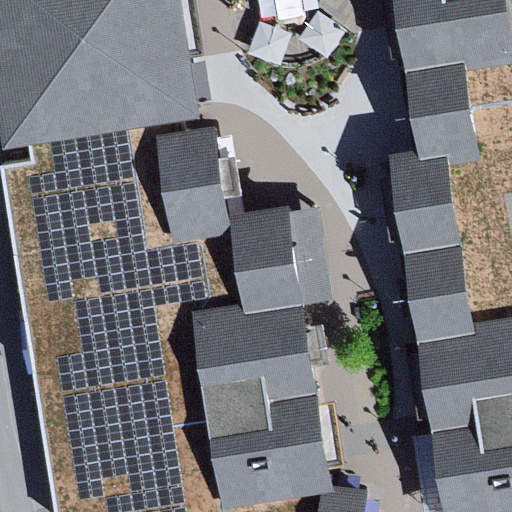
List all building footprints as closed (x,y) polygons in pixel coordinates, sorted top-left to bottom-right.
[(0,0),(0,76),(9,139),(35,137),(188,114),(209,111),(192,0),(0,0)] [(511,0),(406,0),(416,67),(511,52),(511,0)] [(511,52),(416,67),(428,148),(511,134),(511,52)] [(188,114),(35,137),(38,157),(4,162),(18,254),(238,221),(224,124),(190,129),(188,114)] [(511,134),(428,148),(399,152),(413,245),(511,230),(511,134)] [(326,208),(301,212),(314,299),(339,295),(326,208)] [(238,221),(18,254),(32,344),(314,299),(301,212),(238,221)] [(511,230),(413,245),(429,337),(511,323),(511,230)] [(314,299),(32,344),(48,435),(329,389),(314,299)] [(511,323),(429,337),(444,423),(511,411),(511,323)] [(329,389),(48,435),(60,511),(140,511),(344,479),(329,389)] [(511,511),(511,411),(444,423),(445,429),(457,510),(457,511),(511,511)] [(443,511),(457,510),(445,429),(416,433),(428,511),(443,511)] [(344,479),(140,511),(373,511),(377,488),(344,485),(344,479)]
